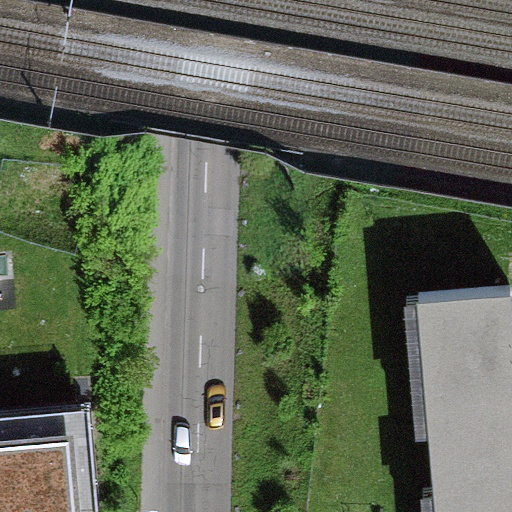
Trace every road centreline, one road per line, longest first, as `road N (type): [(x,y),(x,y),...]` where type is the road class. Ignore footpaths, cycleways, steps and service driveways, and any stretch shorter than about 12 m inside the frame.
road 1 (residential): [(191,174),(202,511)]
road 2 (residential): [(191,174),(195,0)]
